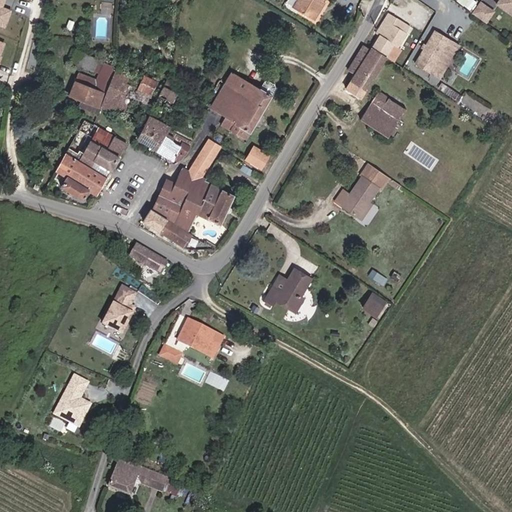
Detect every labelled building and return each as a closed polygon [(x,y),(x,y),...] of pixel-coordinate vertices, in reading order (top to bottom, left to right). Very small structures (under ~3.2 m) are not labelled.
[(5,0),(0,0),(0,24),(5,27),(12,11),(3,7),(5,0)] [(326,4),(322,2),(323,0),(296,0),(293,5),(299,9),(316,19),(321,12),(319,9),(323,4),(325,6),(326,4)] [(470,0),(459,0),(471,9),(475,3),(470,0)] [(511,0),(501,0),(498,4),(511,13),(511,0)] [(481,18),(488,8),(480,3),(474,14),(481,18)] [(383,15),(391,18),(394,11),(387,7),(383,15)] [(487,23),(494,12),(488,8),(481,18),(487,23)] [(394,54),(400,41),(403,43),(413,19),(394,11),(391,18),(383,15),(376,31),(384,34),(378,47),(394,54)] [(422,57),(438,64),(454,31),(439,23),(422,57)] [(403,43),(400,41),(394,54),(401,57),(407,44),(403,43)] [(359,67),(373,76),(387,55),(374,45),(371,47),(366,43),(350,69),(355,73),(359,67)] [(144,75),(158,82),(168,60),(154,54),(151,60),(144,75)] [(101,100),(115,67),(98,59),(94,69),(98,71),(96,74),(99,76),(96,81),(78,72),(69,94),(99,105),(101,100)] [(124,82),(128,73),(115,67),(101,100),(114,106),(120,94),(124,82)] [(365,89),(373,76),(359,67),(355,73),(351,80),(365,89)] [(242,137),(247,130),(250,132),(273,94),(233,71),(228,80),(224,78),(223,79),(221,79),(215,87),(221,91),(212,106),(227,115),(222,124),(242,137)] [(124,82),(137,88),(144,75),(138,72),(135,78),(128,73),(124,82)] [(158,82),(144,75),(137,88),(152,94),(158,82)] [(133,99),(147,105),(152,94),(137,88),(124,82),(120,94),(133,99)] [(165,86),(161,96),(177,105),(180,100),(176,97),(178,92),(176,90),(165,86)] [(344,109),(352,96),(343,90),(335,103),(344,109)] [(367,110),(396,129),(398,126),(400,124),(403,127),(410,116),(403,113),(406,109),(403,107),(406,102),(392,92),(389,96),(379,90),(367,110)] [(352,96),(344,109),(351,114),(360,101),(352,96)] [(144,112),(147,105),(133,99),(130,105),(135,108),(144,112)] [(114,106),(101,100),(99,105),(113,110),(114,106)] [(396,129),(367,110),(362,119),(390,138),(396,129)] [(153,111),(151,116),(161,121),(163,117),(153,111)] [(169,130),(169,129),(149,118),(140,136),(158,148),(169,130)] [(92,140),(101,145),(109,130),(99,125),(92,140)] [(192,144),(169,129),(169,130),(158,148),(173,158),(175,156),(181,159),(192,144)] [(108,149),(116,134),(109,130),(101,145),(108,149)] [(128,141),(116,134),(108,149),(120,156),(128,141)] [(94,157),(101,145),(92,140),(86,152),(94,157)] [(217,150),(207,144),(192,168),(203,174),(217,150)] [(120,156),(108,149),(101,145),(94,157),(113,167),(120,156)] [(254,146),(247,158),(261,168),(270,155),(254,146)] [(90,188),(98,194),(108,176),(79,160),(80,159),(66,152),(57,168),(67,176),(62,185),(84,197),(90,188)] [(353,191),(343,204),(360,216),(370,203),(381,188),(383,190),(392,177),(369,163),(361,174),(364,176),(353,191)] [(198,212),(205,197),(211,183),(206,180),(183,169),(176,183),(167,178),(153,206),(189,230),(198,212)] [(338,200),(343,204),(353,191),(348,187),(338,200)] [(215,202),(205,197),(198,212),(221,223),(234,195),(222,189),(215,202)] [(370,203),(360,216),(365,219),(375,206),(370,203)] [(186,247),(194,235),(153,208),(145,219),(186,247)] [(137,244),(130,254),(162,273),(168,263),(137,244)] [(299,295),(302,296),(313,277),(295,266),(281,288),(274,283),(265,298),(273,303),(276,298),(291,307),(299,295)] [(105,320),(123,331),(137,305),(133,302),(136,297),(139,291),(125,283),(105,320)] [(366,308),(383,316),(391,299),(374,291),(366,308)] [(299,295),(291,307),(296,311),(304,298),(302,296),(299,295)] [(179,341),(215,357),(222,343),(226,335),(189,318),(179,341)] [(184,354),(167,346),(163,356),(180,363),(184,354)] [(90,381),(76,374),(56,413),(80,425),(92,403),(82,397),(90,381)] [(130,492),(140,496),(146,480),(147,475),(138,472),(141,466),(120,458),(109,486),(130,493),(130,492)] [(178,494),(182,480),(170,477),(166,491),(178,494)] [(164,487),(167,481),(158,478),(156,484),(164,487)]
